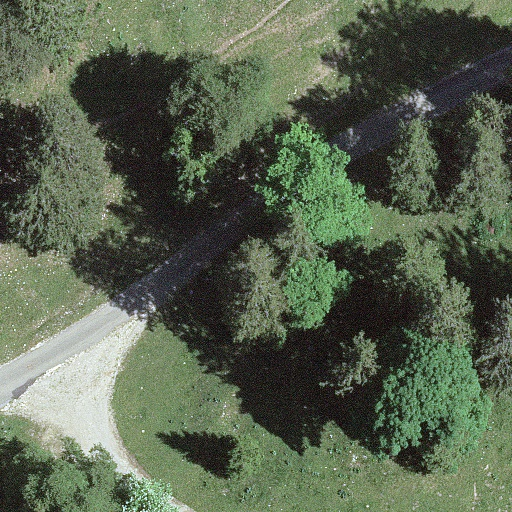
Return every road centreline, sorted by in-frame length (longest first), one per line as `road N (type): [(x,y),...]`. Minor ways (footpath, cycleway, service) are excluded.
road 1 (unclassified): [(0,388),(148,299),(320,169),(511,69)]
road 2 (track): [(464,511),(315,485),(180,485),(92,457),(40,368)]
